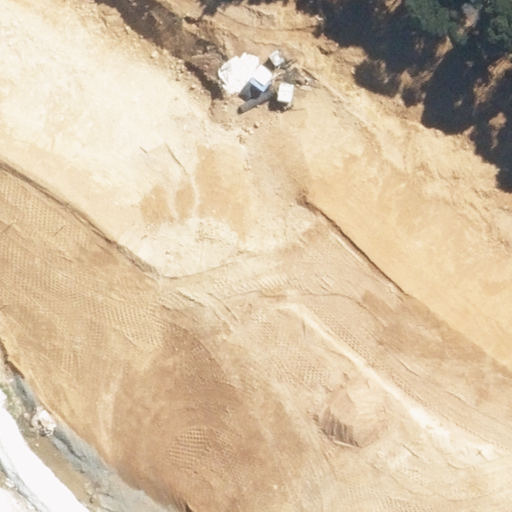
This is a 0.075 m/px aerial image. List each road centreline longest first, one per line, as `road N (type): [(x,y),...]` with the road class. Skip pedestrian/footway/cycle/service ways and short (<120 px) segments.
road 1 (unknown): [(289,408),(0,195)]
road 2 (unknown): [(289,408),(436,511)]
